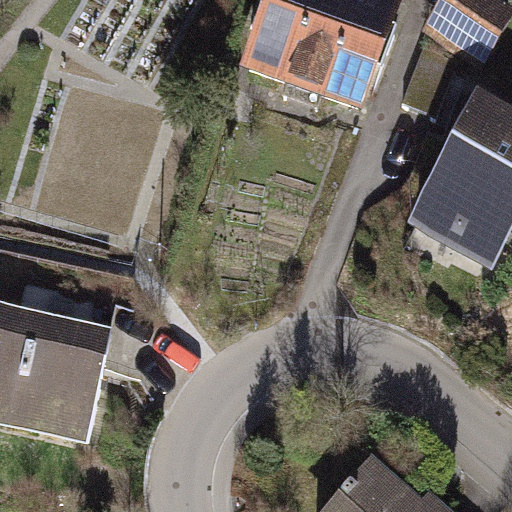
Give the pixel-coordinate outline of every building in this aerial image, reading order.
[(277,0),(252,71),(358,109),(398,2),(392,0),(277,0)] [(453,0),(438,27),(499,62),(511,39),(511,17),(482,0),(453,0)] [(425,51),(403,109),(436,121),(458,63),(425,51)] [(511,124),(478,107),(417,222),(421,224),(423,220),(490,256),(488,260),(493,262),(511,224),(511,124)] [(0,423),(90,442),(112,336),(0,312),(0,423)] [(336,511),(435,511),(425,504),(419,511),(371,471),(354,491),(350,487),(342,497),(346,501),(336,511)]
